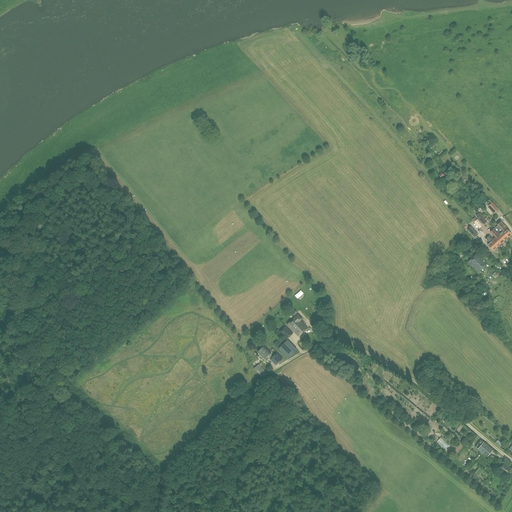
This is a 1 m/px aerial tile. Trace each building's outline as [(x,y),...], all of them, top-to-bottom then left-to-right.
[(488,207),(494,213),(499,209),(492,203),(488,207)] [(482,215),(478,219),(484,225),(487,221),(485,219),(482,215)] [(474,222),(479,228),(483,225),(477,219),(475,217),(472,220),(474,222)] [(497,225),(508,237),(511,234),(505,227),(506,226),(501,221),(498,224),(498,225),(497,225)] [(497,225),(494,228),(504,240),(508,237),(497,225)] [(501,243),(504,240),(494,228),(492,230),(497,236),(495,238),(501,243)] [(488,237),(497,247),(501,243),(495,238),(494,239),(490,235),(488,237)] [(497,247),(488,237),(486,238),(490,242),(488,244),(493,250),(497,247)] [(478,273),(487,264),(477,253),(468,262),(478,273)] [(320,303),(325,308),(331,304),(327,298),(320,303)] [(287,325),(299,336),(308,327),(301,320),(302,319),(298,314),(287,325)] [(286,340),(293,332),(286,325),(279,333),(286,340)] [(288,358),(297,349),(288,340),(279,349),(288,358)] [(265,359),(271,353),(264,346),(258,352),(265,359)] [(283,358),(277,353),(273,357),(278,363),(283,358)] [(267,373),(259,364),(256,367),(262,374),(264,376),(267,373)] [(488,456),(493,450),(484,442),(479,448),(488,456)] [(496,468),(506,475),(511,468),(501,461),(496,468)]
